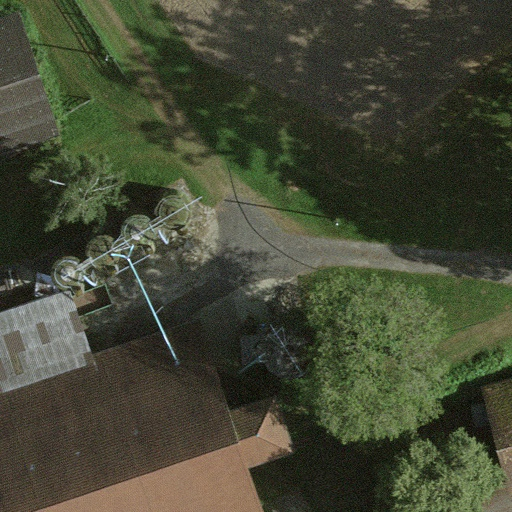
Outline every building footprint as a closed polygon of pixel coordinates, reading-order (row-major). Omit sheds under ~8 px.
[(26,25),(0,32),(0,155),(61,136),(26,25)] [(178,196),(169,200),(164,208),(165,218),(171,225),(181,228),(190,224),(195,216),(194,206),(188,199),(178,196)] [(144,215),(135,218),(130,227),(131,236),(137,244),(147,246),(156,243),(161,234),(160,225),(154,217),(144,215)] [(109,235),(100,239),(94,247),(95,257),(102,265),(111,267),(120,263),(125,255),(125,245),(118,238),(109,235)] [(71,254),(62,258),(57,266),(58,276),(64,283),(74,286),(83,282),(88,274),(87,264),(81,257),(71,254)] [(75,293),(0,319),(0,511),(259,511),(198,341),(104,375),(75,293)] [(279,318),(265,332),(264,351),(275,366),(294,371),(311,363),(319,345),(313,327),(298,316),(279,318)] [(511,390),(495,396),(511,451),(511,390)]
